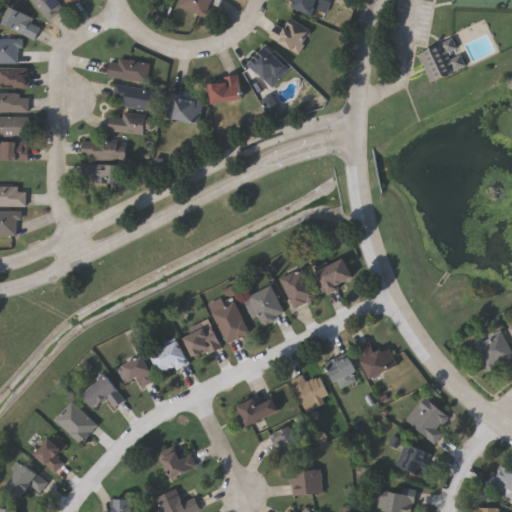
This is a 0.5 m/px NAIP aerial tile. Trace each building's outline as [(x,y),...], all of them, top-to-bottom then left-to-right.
[(45,16),(30,0),(56,0),(60,4),(45,16)] [(214,0),(206,18),(177,6),(179,0),(214,0)] [(293,6),(296,0),(323,0),(329,3),(323,13),(315,9),(312,16),(293,6)] [(33,40),(2,22),(11,6),(42,24),(33,40)] [(283,29),(288,19),(310,31),(298,53),(268,37),(275,25),(283,29)] [(0,63),(0,38),(18,39),(18,63),(0,63)] [(417,53),(453,38),(465,67),(429,82),(417,53)] [(249,63),(266,46),(288,69),(272,86),(249,63)] [(146,82),(105,76),(108,57),(149,63),(146,82)] [(0,68),(27,68),(27,87),(0,87),(0,68)] [(208,79),(239,75),(242,100),(211,103),(208,79)] [(153,110),(122,104),(126,86),(156,91),(153,110)] [(27,112),(0,112),(0,92),(27,92),(27,112)] [(200,96),(200,119),(168,119),(168,96),(200,96)] [(150,132),(109,132),(109,121),(121,121),(121,113),(150,113),(150,132)] [(0,135),(0,117),(25,117),(25,135),(0,135)] [(27,160),(0,160),(0,141),(27,141),(27,160)] [(82,160),(82,142),(117,142),(117,148),(125,148),(125,160),(82,160)] [(118,164),(118,183),(82,183),(82,164),(118,164)] [(0,187),(17,187),(17,191),(26,191),(26,206),(0,206),(0,187)] [(0,211),(17,211),(17,235),(0,235),(0,211)] [(315,273),(343,259),(353,279),(325,293),(315,273)] [(281,280),(303,271),(315,300),(293,309),(281,280)] [(247,296),(270,286),(284,315),(262,326),(247,296)] [(234,302),(248,334),(226,344),(208,305),(221,299),(224,307),(234,302)] [(221,347),(194,360),(183,338),(210,325),(221,347)] [(511,353),(511,359),(487,372),(473,342),(500,329),(511,353)] [(160,375),(150,354),(178,341),(188,363),(160,375)] [(370,378),(356,347),(368,342),(373,354),(388,348),(396,367),(370,378)] [(360,378),(338,390),(324,364),(346,353),(360,378)] [(141,386),(137,377),(123,384),(116,368),(142,356),(153,381),(141,386)] [(306,383),(318,376),(327,395),(319,399),(322,404),(305,413),(289,381),(302,375),(306,383)] [(82,393),(106,376),(124,401),(114,408),(107,398),(93,408),(82,393)] [(278,413),(245,426),(237,405),(270,393),(278,413)] [(54,420),(72,401),(97,426),(79,444),(54,420)] [(443,422),(436,426),(442,437),(426,445),(409,412),(432,401),(443,422)] [(269,435),(290,427),(299,450),(278,458),(269,435)] [(63,464),(53,474),(33,453),(50,438),(61,450),(55,456),(63,464)] [(393,465),(404,443),(431,455),(421,478),(393,465)] [(172,479),(161,459),(175,451),(180,460),(188,455),(195,466),(172,479)] [(38,476),(20,498),(5,486),(23,464),(38,476)] [(511,497),(486,488),(495,465),(511,471),(511,497)] [(321,493),(290,496),(288,473),(319,470),(321,493)] [(200,509),(194,511),(161,511),(154,498),(175,488),(182,503),(194,497),(200,509)] [(412,511),(385,511),(385,492),(412,492),(412,511)] [(131,499),(131,511),(113,511),(113,499),(131,499)]
